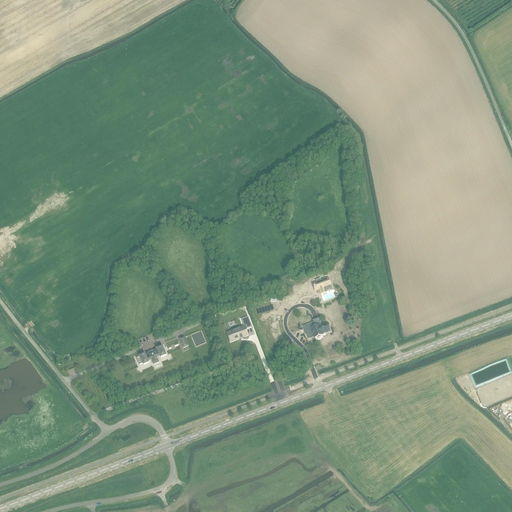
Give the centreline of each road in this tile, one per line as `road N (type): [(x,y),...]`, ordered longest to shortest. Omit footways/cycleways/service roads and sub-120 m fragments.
road 1 (secondary): [(167,445),(511,317)]
road 2 (secondary): [(0,508),(167,445)]
road 3 (unclassified): [(107,431),(0,299)]
road 4 (unclassified): [(511,145),(469,45),(435,0)]
road 5 (unclassified): [(51,511),(165,487),(172,477),(167,445)]
road 6 (unclassified): [(107,431),(53,467),(0,486)]
